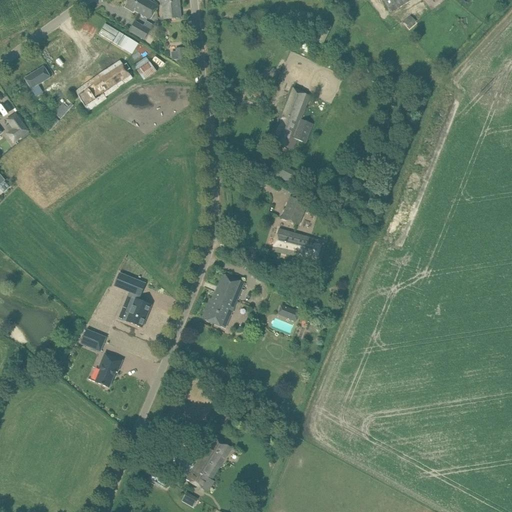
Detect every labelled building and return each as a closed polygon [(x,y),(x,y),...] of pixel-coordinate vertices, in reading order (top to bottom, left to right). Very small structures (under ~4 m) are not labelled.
[(128,0),(125,7),(129,10),(133,12),(134,10),(149,19),(157,6),(147,0),(128,0)] [(162,0),(164,20),(181,18),(179,0),(162,0)] [(382,0),(391,13),(412,0),(382,0)] [(415,23),(410,17),(404,22),(409,28),(415,23)] [(136,22),(131,31),(144,39),(150,30),(143,26),(136,22)] [(105,24),(99,35),(123,49),(129,39),(105,24)] [(176,60),(185,60),(184,48),(175,49),(176,60)] [(149,61),(146,57),(133,66),(136,70),(149,61)] [(81,87),(76,92),(88,112),(107,99),(106,97),(119,88),(119,87),(123,84),(124,84),(133,79),(120,61),(114,64),(108,68),(104,72),(98,75),(93,79),(86,84),(81,87)] [(137,71),(144,80),(157,72),(151,62),(137,71)] [(44,67),(24,79),(31,89),(38,85),(50,78),(44,67)] [(277,118),(269,139),(279,143),(292,148),(296,138),(307,142),(314,123),(302,118),(311,96),(300,92),(291,88),(284,106),(285,107),(283,112),(282,112),(279,119),(277,118)] [(61,119),(73,105),(67,99),(54,113),(61,119)] [(15,114),(7,120),(14,129),(8,134),(15,144),(29,133),(15,114)] [(58,121),(54,116),(44,126),(49,131),(58,121)] [(299,174),(290,169),(285,180),(294,185),(299,174)] [(4,181),(0,175),(0,188),(3,193),(9,187),(4,181)] [(307,204),(290,197),(282,217),(298,224),(307,204)] [(279,229),(272,251),(296,257),(297,256),(315,261),(321,241),(279,229)] [(119,273),(114,286),(129,292),(130,293),(123,309),(130,311),(126,322),(142,328),(151,305),(139,300),(140,297),(146,284),(119,273)] [(212,299),(210,299),(202,319),(227,329),(245,283),(231,278),(222,274),(217,286),(218,286),(216,292),(215,292),(212,299)] [(332,295),(330,298),(339,302),(340,298),(343,293),(334,290),(332,295)] [(291,309),(287,319),(296,322),(300,312),(291,309)] [(100,352),(106,338),(86,330),(80,344),(100,352)] [(10,359),(16,361),(21,350),(16,347),(10,359)] [(117,373),(122,361),(106,354),(94,382),(109,388),(116,372),(117,373)] [(32,373),(38,364),(23,355),(17,364),(32,373)] [(204,454),(202,453),(186,480),(208,493),(215,482),(212,480),(231,448),(214,438),(204,454)] [(166,488),(171,479),(156,470),(151,479),(166,488)]
